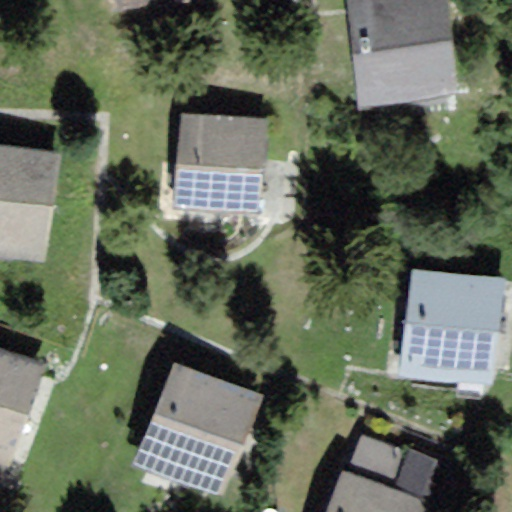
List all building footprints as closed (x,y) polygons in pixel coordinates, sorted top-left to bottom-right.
[(434,0),(332,0),(337,99),(439,94),(434,0)] [(173,121),(166,205),(255,213),(263,129),(173,121)] [(55,161),(0,148),(0,257),(32,264),(55,161)] [(408,276),(394,371),(487,385),(502,291),(408,276)] [(0,357),(0,456),(32,369),(0,357)] [(169,368),(133,459),(215,491),(251,400),(169,368)] [(343,471),(326,511),(426,511),(429,506),(343,471)]
